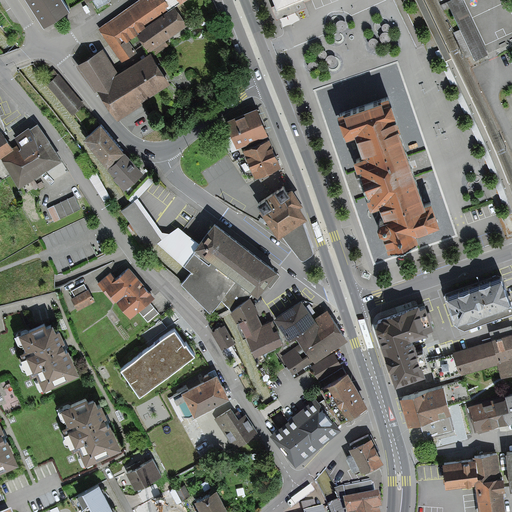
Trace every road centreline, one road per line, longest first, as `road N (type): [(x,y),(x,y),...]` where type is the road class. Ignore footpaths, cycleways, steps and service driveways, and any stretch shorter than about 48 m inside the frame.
road 1 (residential): [(0,75),(38,113),(136,258),(201,327),(296,487)]
road 2 (primary): [(339,275),(337,250),(271,73)]
road 3 (primary): [(257,79),(339,275)]
road 4 (residential): [(350,308),(511,250)]
road 5 (residential): [(286,258),(179,180),(162,150)]
road 6 (residential): [(162,150),(124,135),(53,51)]
